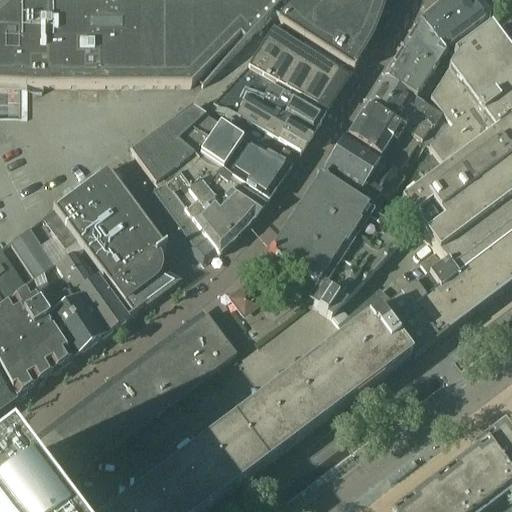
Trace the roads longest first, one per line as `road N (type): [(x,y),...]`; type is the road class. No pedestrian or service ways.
road 1 (residential): [(484,387),(320,511)]
road 2 (unknown): [(20,107),(35,98),(88,100),(139,40)]
